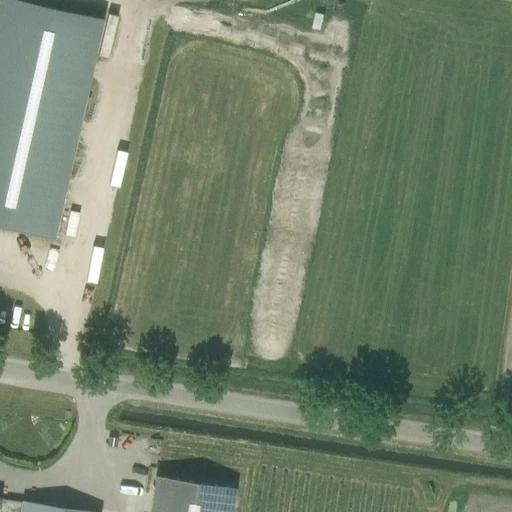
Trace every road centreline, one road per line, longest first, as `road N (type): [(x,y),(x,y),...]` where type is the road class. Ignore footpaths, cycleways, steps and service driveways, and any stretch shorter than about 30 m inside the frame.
road 1 (unclassified): [(511,443),(0,363)]
road 2 (track): [(88,0),(125,9),(70,263),(0,247)]
road 3 (unknown): [(114,381),(148,511)]
